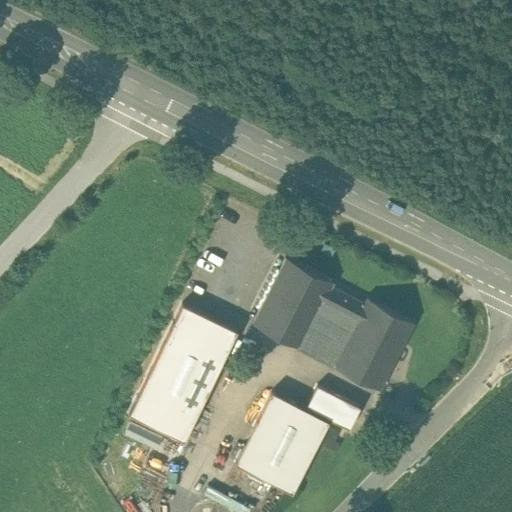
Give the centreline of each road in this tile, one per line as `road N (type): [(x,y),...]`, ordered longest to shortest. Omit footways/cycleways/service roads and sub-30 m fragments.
road 1 (secondary): [(511,279),(0,21)]
road 2 (tertiary): [(511,342),(349,511)]
